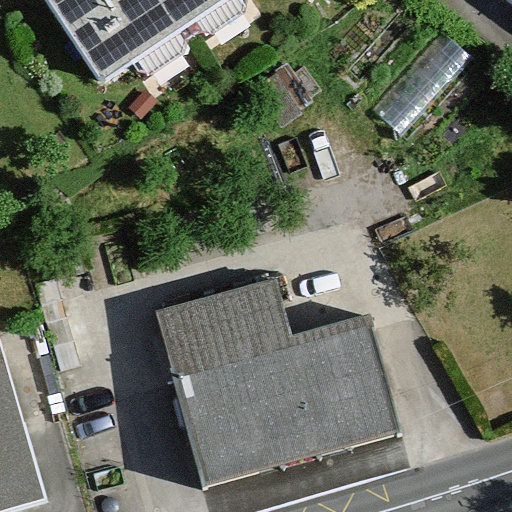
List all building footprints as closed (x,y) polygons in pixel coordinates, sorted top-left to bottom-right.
[(43,0),(103,88),(235,0),(43,0)] [(511,0),(499,0),(511,9),(511,0)] [(451,90),(475,52),(451,37),(427,74),(451,90)] [(272,274),(154,308),(203,486),(392,425),(365,308),(285,332),(272,274)] [(0,503),(34,494),(0,362),(0,503)]
